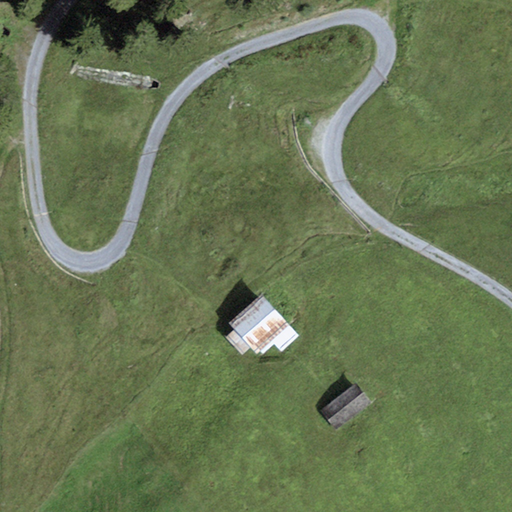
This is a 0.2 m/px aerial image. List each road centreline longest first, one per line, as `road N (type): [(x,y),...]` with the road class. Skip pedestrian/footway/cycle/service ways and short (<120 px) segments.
road 1 (track): [(65,0),(42,36),(29,99),(34,184),(48,239),(71,262),(87,271),(105,267),(124,243),(161,123),(192,81),(250,50),(356,20),(375,23),(384,58),(377,79),(332,134),(329,157),(338,192),(364,211)]
road 2 (track): [(364,211),(511,305)]
